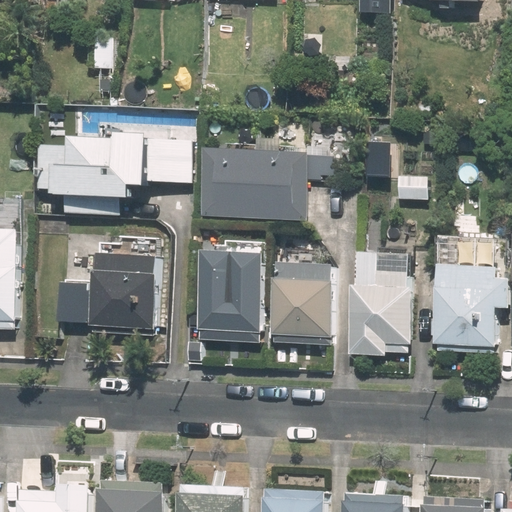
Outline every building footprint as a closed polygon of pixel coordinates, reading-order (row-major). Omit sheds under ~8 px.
[(395,0),(367,0),(367,16),(396,16),(395,0)] [(119,40),(101,40),(101,69),(118,69),(119,40)] [(198,144),(152,142),(153,139),(121,138),(121,143),(73,141),(73,149),(44,147),(42,191),(58,192),(57,199),(70,199),(69,215),(124,218),(125,201),(135,202),(135,188),(151,189),(152,183),(196,186),(198,144)] [(315,155),(208,150),(205,218),(312,222),(315,155)] [(432,180),(402,178),(401,199),(431,200),(432,180)] [(66,234),(64,283),(62,324),(94,326),(94,335),(157,338),(161,259),(103,256),(104,236),(66,234)] [(266,279),(267,262),(228,260),(228,253),(209,252),(208,276),(206,276),(203,328),(193,328),(191,362),(210,363),(211,338),(265,341),(265,332),(267,332),(269,279),(266,279)] [(20,270),(20,259),(11,259),(11,255),(0,254),(0,329),(18,330),(21,270),(20,270)] [(418,291),(419,275),(388,274),(389,256),(367,255),(366,289),(362,288),(359,356),(395,358),(395,352),(416,353),(416,346),(420,347),(423,291),(418,291)] [(339,284),(340,268),(285,266),(284,282),(282,282),(280,337),(282,337),(281,344),(337,346),(338,340),(340,340),(342,284),(339,284)] [(511,311),(511,282),(504,281),(504,272),(444,269),(440,346),(442,346),(442,354),(497,356),(498,349),(501,349),(502,312),(511,311)] [(171,492),(171,483),(112,481),(112,490),(108,490),(107,511),(172,511),(173,492),(171,492)] [(252,496),(253,488),(191,485),(191,493),(188,493),(186,511),(253,511),(255,496),(252,496)] [(330,502),(330,491),(273,489),(273,499),(270,499),(269,511),(330,511),(331,502),(330,502)] [(97,511),(98,493),(65,492),(65,498),(29,496),(29,507),(26,507),(25,511),(97,511)] [(412,504),(412,495),(354,493),(354,501),(352,501),(351,511),(413,511),(414,504),(412,504)] [(435,506),(432,506),(431,511),(495,511),(496,500),(435,498),(435,506)]
